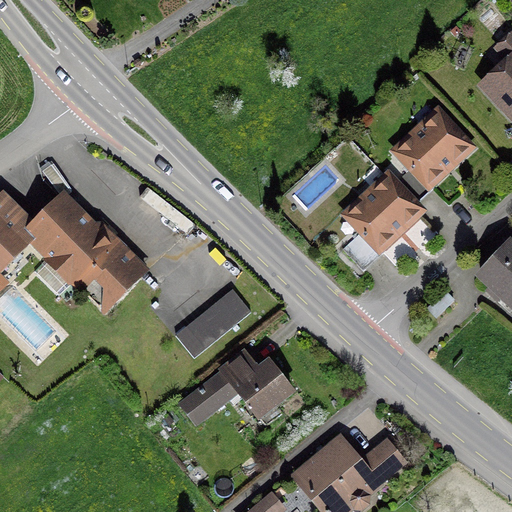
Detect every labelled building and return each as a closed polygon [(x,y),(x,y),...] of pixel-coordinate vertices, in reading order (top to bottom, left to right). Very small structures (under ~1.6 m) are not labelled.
[(511,38),(509,36),(494,49),(507,63),(482,87),(511,119),(511,38)] [(411,168),(392,186),(412,208),(431,190),(427,185),(466,149),(436,117),(397,153),(411,168)] [(378,249),(416,213),(412,208),(392,186),(386,181),(347,217),(361,232),(341,251),(361,273),(382,253),(378,249)] [(0,264),(27,237),(26,236),(32,230),(3,200),(0,202),(0,281),(1,281),(0,280),(0,264)] [(103,313),(144,273),(118,246),(112,252),(62,201),(32,230),(26,236),(27,237),(103,313)] [(511,242),(479,277),(490,287),(485,293),(495,302),(500,297),(511,308),(511,242)] [(174,337),(192,360),(249,314),(230,291),(174,337)] [(434,319),(452,302),(443,293),(425,310),(434,319)] [(289,393),(268,365),(257,373),(243,356),(220,374),(221,375),(180,407),(194,425),(235,393),(255,419),(289,393)] [(403,465),(384,443),(358,465),(337,441),(293,478),(321,511),(345,511),(351,508),(352,509),(360,510),(366,505),(366,498),(365,496),(403,465)] [(251,511),(279,511),(281,511),(269,497),(251,511)]
